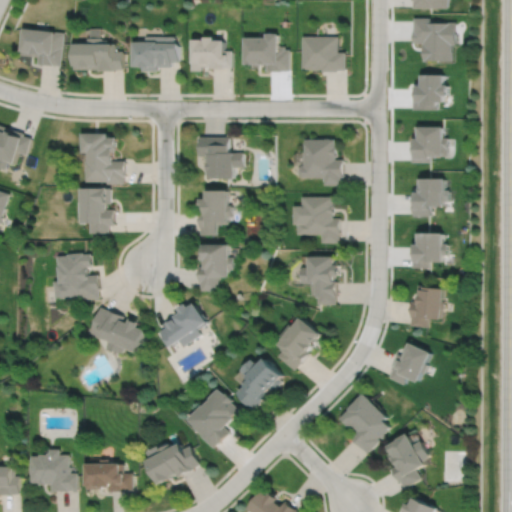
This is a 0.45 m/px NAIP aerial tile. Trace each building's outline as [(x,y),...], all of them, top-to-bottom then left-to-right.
[(416,17),(416,30),(415,30),(415,42),(426,42),(426,45),(425,45),(425,60),(453,60),(453,43),(457,43),(457,22),(432,22),(432,17),(416,17)] [(28,27),(26,48),(24,48),(23,54),(41,56),(40,63),(56,64),(64,65),(67,32),(28,27)] [(247,37),(247,63),(248,63),(248,64),(255,64),(255,67),(262,67),(262,64),(268,64),(268,70),(283,70),(290,70),(290,48),(286,48),(286,45),(281,45),(281,44),(279,44),(279,33),(267,33),(267,37),(247,37)] [(304,35),(304,68),(311,68),(311,69),(322,69),(322,68),(324,68),(324,70),(339,70),(339,69),(347,69),(347,51),(340,51),(340,35),(304,35)] [(135,42),(135,66),(143,66),(143,71),(159,71),(159,66),(173,66),(173,62),(180,62),(180,43),(176,43),(176,36),(147,36),(147,42),(135,42)] [(194,39),(194,59),(193,59),(193,70),(203,70),(203,66),(211,66),(211,68),(226,68),(226,67),(234,67),(234,50),(226,50),(226,40),(216,40),(216,37),(206,36),(206,40),(205,40),(205,39),(194,39)] [(77,42),(76,68),(101,68),(101,70),(116,70),(116,69),(124,69),(124,51),(116,50),(116,43),(108,43),(108,40),(105,40),(105,37),(90,37),(90,41),(77,41),(77,42)] [(445,74),(421,74),(421,85),(415,85),(415,109),(439,109),(439,101),(447,101),(447,84),(444,84),(445,74)] [(0,124),(0,157),(1,158),(0,160),(0,165),(8,169),(10,161),(18,164),(22,151),(29,154),(35,138),(27,135),(27,133),(0,124)] [(417,126),(417,138),(413,138),(413,162),(432,162),(432,156),(445,156),(445,155),(449,155),(450,137),(445,137),(445,127),(417,126)] [(85,133),(85,152),(90,152),(90,160),(89,160),(89,164),(87,164),(87,178),(105,178),(105,180),(126,180),(126,172),(128,172),(128,160),(117,160),(117,150),(119,150),(119,137),(111,137),(111,133),(85,133)] [(202,137),(202,145),(201,145),(201,152),(211,152),(211,154),(206,154),(207,170),(211,170),(211,175),(237,175),(237,163),(245,163),(245,148),(237,148),(237,147),(232,147),(232,137),(202,137)] [(306,139),(306,151),(305,151),(305,165),(303,165),(299,168),(299,174),(303,177),(325,177),(325,184),(343,184),(343,177),(344,177),(344,159),(336,159),(336,156),(338,156),(338,145),(336,145),(336,139),(306,139)] [(419,178),(419,192),(415,192),(415,200),(414,200),(414,216),(432,215),(432,207),(445,207),(445,201),(450,201),(450,190),(447,190),(447,178),(419,178)] [(83,182),(83,198),(79,198),(80,210),(83,210),(83,221),(90,221),(90,231),(110,231),(109,222),(116,222),(116,206),(108,206),(108,200),(112,200),(112,184),(110,184),(110,182),(83,182)] [(209,184),(209,193),(203,193),(203,202),(207,202),(207,209),(200,209),(200,224),(202,224),(202,232),(220,232),(220,220),(230,220),(230,212),(233,212),(233,201),(230,201),(230,185),(209,184)] [(0,186),(0,217),(2,212),(9,190),(0,186)] [(295,206),(295,220),(298,220),(299,231),(323,231),(323,239),(340,239),(340,234),(341,234),(341,218),(334,218),(334,213),(335,213),(335,205),(334,205),(334,196),(302,196),(302,206),(295,206)] [(417,232),(417,245),(414,245),(414,264),(431,265),(431,260),(444,260),(444,255),(448,255),(448,243),(445,243),(445,233),(417,232)] [(206,238),(206,248),(202,248),(202,256),(207,256),(207,263),(200,263),(200,279),(201,279),(201,287),(220,287),(220,272),(231,272),(231,266),(235,266),(235,253),(231,253),(231,239),(206,238)] [(59,253),(61,277),(55,278),(56,295),(77,294),(77,296),(100,295),(100,287),(101,287),(100,271),(90,272),(90,263),(94,263),(93,250),(85,250),(85,249),(69,250),(69,252),(59,253)] [(314,251),(314,263),(304,263),(304,279),(313,279),(313,292),(319,292),(319,301),(338,301),(338,292),(340,292),(340,278),(338,278),(338,270),(343,270),(343,259),(339,259),(339,251),(314,251)] [(419,281),(417,298),(413,297),(411,313),(412,314),(411,322),(428,324),(430,315),(442,316),(445,283),(426,281),(426,282),(419,281)] [(189,299),(181,304),(183,308),(165,320),(167,324),(161,328),(171,343),(181,337),(185,343),(203,331),(200,326),(208,321),(207,319),(210,317),(197,298),(191,302),(189,299)] [(102,304),(92,329),(101,334),(102,332),(110,336),(107,343),(124,350),(126,345),(137,350),(147,326),(140,323),(142,318),(132,314),(130,318),(124,316),(126,313),(110,306),(110,307),(102,304)] [(306,312),(298,321),(298,320),(296,322),(293,320),(283,332),(286,335),(283,340),(287,344),(280,353),(296,367),(301,361),(302,361),(312,350),(310,348),(320,336),(319,336),(325,328),(306,312)] [(412,337),(408,345),(407,344),(403,352),(399,351),(393,366),(394,366),(391,374),(406,381),(409,374),(419,378),(423,369),(425,370),(430,361),(427,360),(433,347),(412,337)] [(255,355),(244,365),(245,367),(238,373),(247,382),(239,389),(256,406),(261,401),(262,402),(273,391),(270,388),(272,387),(274,390),(286,378),(283,375),(287,371),(269,353),(261,361),(255,355)] [(222,385),(212,394),(213,395),(207,402),(205,401),(191,415),(198,422),(196,423),(205,432),(204,433),(217,445),(221,440),(222,441),(234,430),(228,424),(236,415),(235,414),(243,406),(235,399),(237,397),(230,390),(228,391),(222,385)] [(365,389),(355,399),(356,400),(351,405),(352,406),(343,415),(353,426),(356,423),(359,427),(352,434),(369,450),(382,437),(380,435),(382,433),(382,434),(388,428),(388,427),(391,423),(385,416),(388,412),(365,389)] [(410,429),(399,435),(400,436),(390,442),(394,449),(391,451),(394,458),(397,457),(400,462),(394,466),(401,479),(403,478),(406,485),(424,476),(418,466),(428,460),(426,457),(430,454),(430,453),(432,452),(423,437),(417,440),(410,429)] [(161,442),(150,448),(154,456),(151,457),(163,481),(176,474),(176,473),(180,471),(181,474),(197,466),(196,465),(203,461),(194,443),(188,446),(185,439),(174,445),(172,440),(162,445),(161,442)] [(48,452),(41,452),(41,453),(33,453),(33,461),(32,461),(32,472),(33,472),(33,480),(41,480),(41,482),(48,482),(48,481),(53,481),(53,489),(71,489),(71,488),(79,488),(79,471),(72,471),(72,464),(70,464),(70,452),(62,452),(61,446),(51,446),(51,449),(48,452)] [(89,460),(89,486),(104,486),(104,484),(111,484),(111,489),(126,489),(126,487),(135,487),(135,470),(127,470),(126,470),(126,461),(123,461),(123,460),(89,460)] [(0,463),(0,493),(14,493),(14,492),(21,491),(21,473),(16,473),(16,466),(14,466),(14,463),(0,463)] [(266,488),(253,506),(260,511),(303,511),(299,509),(300,507),(288,499),(285,503),(280,499),(283,495),(275,489),(272,493),(266,488)] [(416,494),(413,501),(409,500),(405,507),(409,509),(407,511),(437,511),(440,505),(416,494)]
